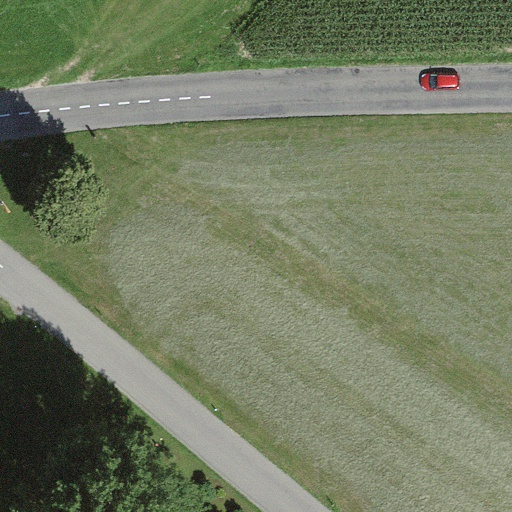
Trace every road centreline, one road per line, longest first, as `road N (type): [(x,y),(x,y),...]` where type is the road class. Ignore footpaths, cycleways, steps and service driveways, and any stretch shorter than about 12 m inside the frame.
road 1 (unclassified): [(511,89),(195,99),(0,117)]
road 2 (unclassified): [(300,511),(0,266)]
